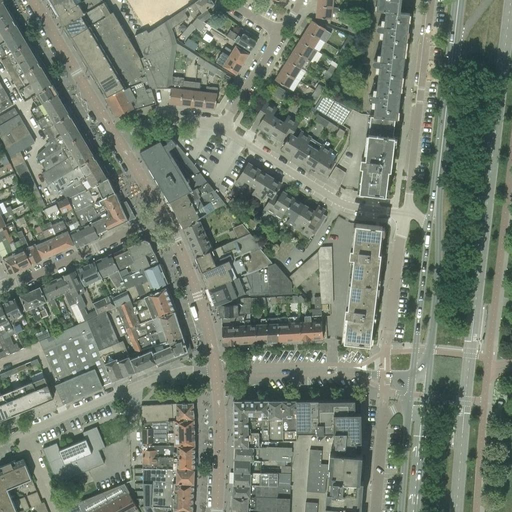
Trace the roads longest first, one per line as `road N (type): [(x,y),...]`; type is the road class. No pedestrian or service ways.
road 1 (residential): [(215,372),(172,373),(0,441)]
road 2 (residential): [(427,0),(400,213)]
road 3 (secondary): [(458,0),(433,212)]
road 4 (residential): [(224,127),(330,199),(400,213)]
road 5 (residential): [(215,372),(412,372)]
road 6 (residential): [(6,288),(162,215)]
road 7 (residential): [(162,215),(194,286),(215,372)]
road 8 (residential): [(32,0),(116,138)]
road 9 (secondary): [(427,372),(433,212)]
road 10 (secondary): [(428,230),(412,372)]
road 11 (residential): [(400,213),(385,352)]
road 12 (residential): [(216,511),(215,372)]
road 13 (residential): [(408,408),(383,414),(375,511)]
